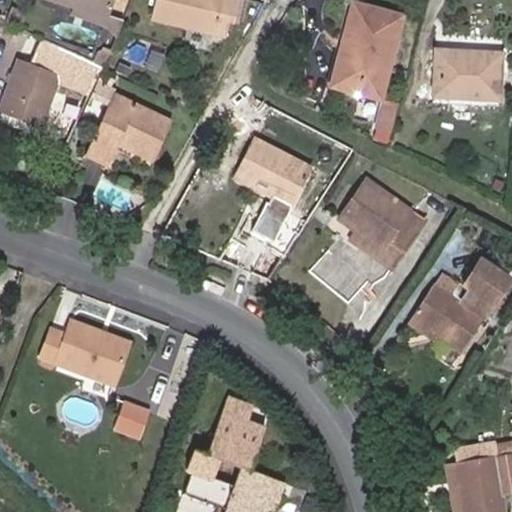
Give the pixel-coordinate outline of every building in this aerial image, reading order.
[(43,0),(69,9),(102,21),(109,0),(43,0)] [(240,0),(157,0),(152,23),(227,38),(230,25),(235,26),(240,0)] [(346,54),(359,7),(351,5),(337,51),(346,54)] [(399,19),(359,7),(346,54),(337,51),(325,88),(373,102),(399,19)] [(98,31),(102,21),(69,9),(65,19),(98,31)] [(106,71),(58,49),(51,67),(98,88),(100,82),(106,71)] [(501,58),(434,55),(431,102),(498,105),(501,58)] [(58,74),(19,60),(0,108),(0,115),(36,128),(58,74)] [(115,90),(100,82),(98,88),(89,104),(105,112),(112,99),(115,90)] [(112,99),(105,112),(86,149),(107,159),(114,146),(147,162),(166,126),(112,99)] [(392,130),(398,105),(383,101),(376,126),(392,130)] [(308,171),(258,145),(238,182),(289,208),(308,171)] [(107,159),(86,149),(82,157),(103,167),(107,159)] [(380,252),(373,263),(389,273),(423,222),(361,184),(335,224),(361,240),(380,252)] [(282,223),(260,211),(245,237),(267,250),(282,223)] [(354,252),(373,263),(380,252),(361,240),(354,252)] [(368,287),(329,260),(313,284),(352,311),(368,287)] [(492,309),(509,282),(485,267),(469,294),(492,309)] [(441,281),(435,289),(452,301),(457,293),(441,281)] [(435,289),(414,322),(439,338),(438,341),(459,355),(482,321),(452,301),(435,289)] [(439,338),(414,322),(408,330),(433,347),(438,341),(439,338)] [(104,347),(107,340),(73,329),(69,340),(52,335),(43,364),(121,391),(132,357),(104,347)] [(135,350),(107,340),(104,347),(132,357),(135,350)] [(269,485),(272,476),(251,468),(266,422),(248,416),(253,401),(227,392),(207,454),(191,448),(184,470),(189,472),(181,495),(228,511),(227,511),(274,511),(283,490),(269,485)] [(153,418),(125,410),(117,437),(144,446),(153,418)] [(511,494),(511,452),(495,455),(502,496),(511,494)] [(504,511),(502,496),(495,455),(458,462),(466,511),(504,511)] [(286,480),(272,476),(269,485),(283,490),(286,480)] [(227,511),(228,511),(181,495),(175,511),(178,511),(227,511)]
